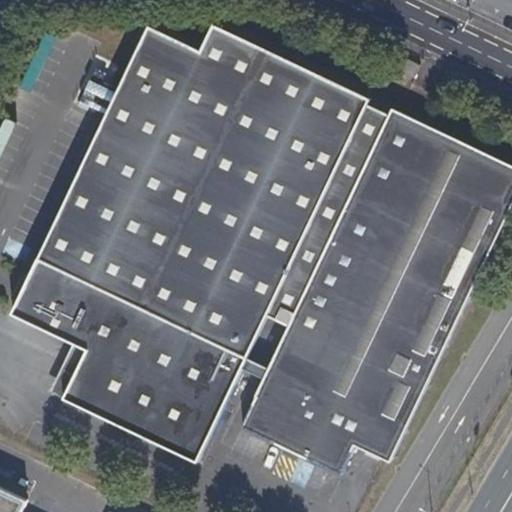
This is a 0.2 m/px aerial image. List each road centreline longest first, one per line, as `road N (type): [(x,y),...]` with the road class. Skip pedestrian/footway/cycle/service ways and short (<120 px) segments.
road 1 (unclassified): [(399,511),(511,322)]
road 2 (unclassified): [(363,0),(511,71)]
